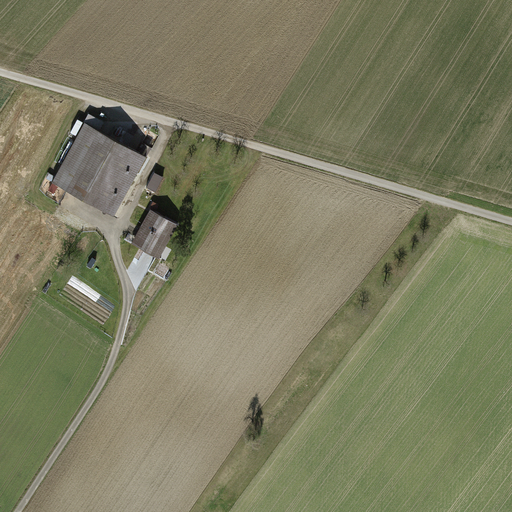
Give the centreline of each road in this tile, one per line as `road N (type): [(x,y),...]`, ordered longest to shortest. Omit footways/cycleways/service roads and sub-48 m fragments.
road 1 (track): [(0,71),(511,221)]
road 2 (track): [(18,511),(118,351),(129,291),(115,228),(175,125)]
